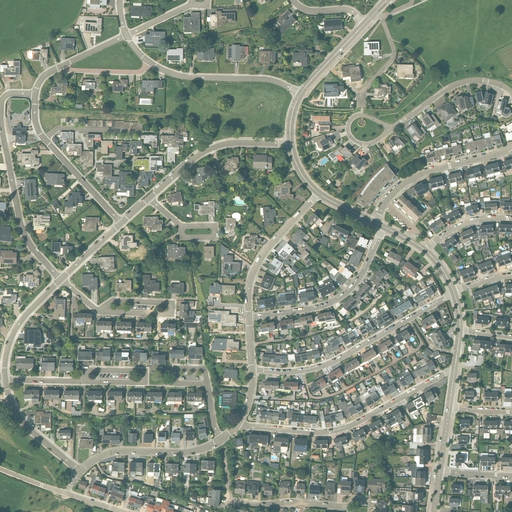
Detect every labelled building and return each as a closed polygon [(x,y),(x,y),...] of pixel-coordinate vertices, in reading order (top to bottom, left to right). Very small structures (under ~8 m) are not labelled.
[(151,19),(151,16),(151,7),(132,6),(131,15),(130,15),(130,18),(139,18),(151,19)] [(184,32),(194,31),(194,33),(200,32),(199,13),(193,13),(193,18),(184,18),(184,32)] [(234,14),(210,15),(211,26),(218,26),(218,22),(235,22),(234,14)] [(282,32),(296,20),(292,16),(286,21),(282,16),(277,21),(281,25),(278,28),(282,32)] [(324,21),(325,26),(325,31),(342,30),(341,25),(341,20),(324,21)] [(102,23),(80,22),(79,31),(80,33),(86,33),(101,34),(101,31),(102,31),(102,30),(101,30),(101,28),(102,23)] [(165,41),(165,32),(149,32),(149,35),(145,35),(145,43),(160,43),(160,41),(165,41)] [(74,45),(74,39),(61,38),(60,44),(60,49),(74,50),(74,45)] [(364,42),(364,55),(371,55),(371,56),(379,56),(379,42),(364,42)] [(244,58),(244,57),(248,57),(249,48),(244,48),(244,47),(240,47),(240,46),(232,46),(232,47),(228,47),(228,58),(232,58),(232,61),(239,61),(239,59),(243,59),(244,58)] [(214,57),(214,48),(209,48),(209,50),(204,50),(204,52),(197,52),(197,60),(204,60),(212,61),(212,57),(214,57)] [(47,58),(48,50),(41,49),(41,52),(33,51),(33,55),(32,60),(40,61),(41,58),(47,58)] [(167,60),(182,61),(183,49),(177,49),(177,50),(167,50),(167,60)] [(312,54),(312,50),(301,50),(301,53),(293,53),(293,67),(307,67),(307,54),(312,54)] [(270,62),(275,62),(275,52),(270,52),(270,51),(258,52),(259,63),(270,63),(270,62)] [(20,76),(20,61),(13,61),(13,67),(14,67),(14,68),(7,68),(7,65),(0,65),(0,68),(0,72),(3,72),(3,76),(20,76)] [(413,65),(404,65),(397,65),(397,78),(413,78),(413,65)] [(361,80),(359,66),(349,68),(349,66),(341,67),(343,78),(350,77),(351,81),(361,80)] [(95,89),(95,85),(95,81),(92,81),(92,80),(82,80),(82,85),(82,91),(89,91),(89,89),(95,89)] [(127,88),(128,80),(120,80),(120,83),(118,83),(118,82),(113,81),(113,91),(123,92),(123,88),(127,88)] [(162,88),(162,81),(142,80),(142,84),(141,84),(140,88),(142,88),(142,92),(154,92),(154,88),(162,88)] [(62,94),(67,94),(67,83),(57,83),(57,87),(52,87),(51,95),(62,95),(62,94)] [(331,84),(331,85),(329,85),(329,84),(324,84),(324,92),(324,93),(324,97),(338,97),(345,97),(345,91),(344,91),(344,86),(337,86),(337,84),(331,84)] [(374,88),(374,98),(379,98),(383,98),(383,99),(388,99),(388,95),(390,95),(391,87),(387,87),(387,85),(378,85),(378,88),(374,88)] [(490,106),(493,95),(487,93),(487,94),(485,93),(482,94),(481,91),(475,93),(477,103),(480,102),(480,105),(481,106),(481,107),(482,108),(483,108),(484,108),(485,108),(486,108),(487,107),(488,106),(488,105),(490,106)] [(474,105),(472,97),(467,98),(467,96),(462,97),(462,96),(456,97),(457,100),(453,101),(456,105),(459,104),(460,109),(466,107),(466,109),(471,108),(471,106),(474,105)] [(508,108),(509,106),(505,105),(506,100),(502,99),(501,102),(498,101),(496,109),(499,110),(501,111),(501,112),(501,113),(502,114),(502,115),(503,116),(504,116),(504,117),(505,117),(506,117),(507,117),(508,116),(509,116),(509,115),(510,115),(510,114),(510,113),(511,112),(511,111),(510,110),(510,109),(509,109),(508,108)] [(450,118),(456,114),(448,103),(444,106),(444,105),(437,110),(445,121),(449,117),(450,118)] [(440,124),(433,115),(429,117),(427,114),(424,116),(424,117),(421,119),(424,123),(423,123),(425,126),(426,126),(430,132),(437,128),(436,127),(440,124)] [(329,121),(329,117),(313,116),(313,121),(318,121),(318,122),(318,123),(319,125),(319,126),(319,132),(324,132),(325,131),(329,131),(329,126),(328,126),(329,121)] [(187,137),(187,133),(186,133),(186,128),(184,128),(184,124),(179,124),(179,126),(176,126),(176,136),(175,148),(179,148),(179,146),(183,146),(184,137),(187,137)] [(422,135),(418,130),(414,124),(406,129),(416,142),(420,140),(418,138),(422,135)] [(418,128),(422,134),(427,131),(423,126),(418,128)] [(17,138),(16,138),(16,142),(25,143),(25,132),(26,133),(26,128),(13,128),(13,136),(17,136),(17,138)] [(66,144),(67,144),(69,144),(73,144),(73,133),(60,132),(60,139),(66,139),(66,144)] [(94,139),(102,139),(100,135),(87,134),(87,148),(93,148),(94,139)] [(493,147),(502,144),(499,135),(490,137),(492,144),(493,146),(493,147)] [(157,148),(157,136),(142,136),(142,139),(144,139),(144,143),(149,144),(150,142),(153,142),(152,147),(157,148)] [(176,136),(170,136),(161,136),(161,139),(163,139),(162,143),(168,144),(168,147),(171,147),(175,148),(176,136)] [(329,147),(330,146),(332,145),(333,144),(332,142),(331,137),(323,141),(322,140),(321,136),(312,138),(314,143),(316,142),(318,148),(322,149),(323,149),(324,151),(330,148),(329,147)] [(397,148),(395,146),(396,145),(395,144),(397,143),(399,143),(403,147),(406,143),(404,141),(401,137),(400,138),(397,138),(397,137),(392,140),(392,139),(387,143),(391,149),(392,151),(397,148)] [(493,147),(493,146),(492,144),(490,137),(482,139),(483,146),(484,146),(484,149),(493,147)] [(484,149),(484,146),(483,146),(482,139),(473,141),(474,146),(475,148),(476,151),(484,149)] [(113,141),(102,141),(101,141),(101,154),(108,154),(108,146),(113,146),(113,143),(113,141)] [(475,148),(474,146),(473,141),(464,144),(467,153),(476,151),(475,148)] [(142,142),(131,142),(130,154),(137,155),(137,146),(142,146),(142,142)] [(73,144),(69,144),(67,144),(67,147),(69,148),(68,152),(74,152),(74,150),(77,150),(77,156),(81,156),(82,151),(82,144),(73,144)] [(128,152),(128,146),(128,144),(122,144),(122,147),(116,147),(116,160),(122,160),(122,152),(128,152)] [(463,154),(461,146),(460,145),(451,147),(453,153),(454,156),(463,154)] [(343,149),(341,146),(332,152),(336,157),(339,154),(345,161),(352,154),(350,152),(351,151),(350,150),(349,150),(345,146),(343,149)] [(171,147),(168,147),(167,147),(167,162),(175,163),(175,155),(174,155),(174,152),(179,152),(179,148),(175,148),(171,147)] [(445,158),(454,156),(453,153),(451,147),(443,149),(444,155),(444,156),(445,158)] [(436,161),(445,158),(444,156),(444,155),(443,149),(434,151),(436,158),(435,158),(436,161)] [(38,158),(38,150),(31,150),(31,154),(21,154),(22,156),(21,165),(31,165),(31,167),(34,167),(34,165),(39,165),(40,158),(38,158)] [(93,167),(93,159),(93,152),(82,151),(81,156),(81,159),(85,159),(85,167),(93,167)] [(427,163),(436,161),(435,158),(436,158),(434,151),(425,153),(427,163)] [(364,168),(366,166),(364,164),(367,161),(363,158),(362,159),(356,154),(348,163),(351,166),(352,165),(359,171),(362,166),(364,168)] [(161,156),(159,156),(149,156),(149,160),(149,171),(152,171),(157,171),(157,161),(161,161),(161,156)] [(271,166),(271,158),(266,158),(266,156),(254,156),(254,168),(267,168),(267,166),(271,166)] [(237,169),(238,157),(232,157),(232,159),(227,159),(227,163),(225,163),(225,170),(233,170),(233,169),(237,169)] [(149,171),(149,160),(136,160),(136,161),(135,161),(133,163),(133,167),(134,167),(134,166),(145,166),(144,171),(149,171)] [(505,170),(511,168),(510,160),(503,162),(504,166),(502,167),(503,173),(506,172),(505,170)] [(502,167),(499,167),(498,163),(491,165),(494,175),(500,174),(500,173),(502,178),(504,177),(504,175),(503,176),(503,173),(502,167)] [(112,165),(103,165),(97,165),(97,172),(104,173),(104,171),(107,171),(107,177),(112,177),(112,165)] [(390,180),(395,176),(387,165),(381,169),(376,174),(371,180),(367,185),(362,191),(359,197),(357,201),(360,202),(359,203),(362,205),(362,204),(367,206),(368,203),(371,204),(374,199),(378,194),(382,189),(386,184),(390,180)] [(494,175),(491,165),(485,166),(486,171),(483,171),(485,181),(487,180),(487,177),(487,176),(487,174),(493,173),(494,175)] [(202,183),(202,179),(210,178),(207,166),(198,168),(198,175),(192,177),(193,185),(202,183)] [(483,171),(480,172),(479,168),(473,169),(475,177),(481,176),(481,178),(484,177),(485,181),(483,171)] [(468,179),(475,177),(473,169),(466,171),(467,175),(464,176),(466,182),(469,181),(468,179)] [(149,171),(144,171),(141,171),(141,172),(135,172),(139,176),(141,176),(140,186),(144,186),(148,187),(148,179),(152,179),(152,171),(149,171)] [(131,177),(131,172),(119,172),(119,177),(119,185),(126,185),(126,177),(130,177),(131,177)] [(464,176),(461,176),(460,172),(454,174),(457,184),(466,182),(464,176)] [(63,185),(64,175),(46,174),(45,180),(47,180),(47,184),(63,185)] [(456,184),(457,184),(454,174),(448,176),(449,180),(446,180),(447,186),(450,186),(450,183),(456,182),(456,184)] [(112,177),(107,177),(104,176),(104,180),(106,180),(106,184),(112,184),(112,183),(115,183),(115,188),(117,188),(117,193),(119,193),(119,185),(119,177),(112,177)] [(446,180),(443,181),(442,177),(435,179),(437,186),(444,185),(444,187),(445,187),(445,189),(448,189),(447,186),(446,180)] [(428,189),(437,186),(435,179),(429,180),(430,183),(427,183),(427,185),(428,189)] [(26,194),(26,200),(36,199),(35,180),(25,180),(26,189),(25,189),(25,194),(26,194)] [(277,185),(275,187),(275,191),(279,192),(279,199),(287,200),(287,199),(293,199),(293,194),(290,194),(290,187),(292,186),(289,181),(286,183),(285,182),(282,184),(282,183),(277,185)] [(427,185),(427,183),(423,185),(422,183),(413,187),(410,189),(413,194),(416,193),(418,196),(426,193),(429,192),(429,191),(428,191),(427,185)] [(126,185),(119,185),(119,193),(121,193),(127,193),(127,191),(130,191),(129,197),(134,197),(134,186),(126,185)] [(409,197),(410,196),(408,190),(405,192),(403,195),(395,203),(402,209),(409,201),(408,200),(411,198),(409,197)] [(69,196),(68,202),(64,202),(64,207),(68,207),(73,208),(73,203),(82,203),(82,196),(80,196),(81,192),(72,192),(72,196),(69,196)] [(167,198),(168,203),(171,203),(172,204),(183,202),(181,192),(176,193),(177,194),(174,195),(174,194),(170,195),(170,198),(167,198)] [(491,210),(490,201),(484,202),(484,198),(480,199),(481,208),(485,208),(485,211),(491,210)] [(432,209),(436,204),(433,199),(427,204),(432,209)] [(478,208),(481,208),(480,199),(480,202),(476,202),(476,201),(470,203),(473,213),(479,212),(478,208)] [(500,206),(503,206),(503,210),(509,210),(510,203),(503,203),(503,199),(500,199),(500,200),(500,206)] [(497,206),(500,206),(500,200),(496,201),(496,200),(490,201),(491,210),(497,210),(497,206)] [(415,202),(412,204),(409,201),(402,209),(409,215),(418,205),(416,207),(415,206),(417,204),(415,202)] [(209,215),(214,216),(214,202),(209,202),(209,206),(199,206),(199,215),(209,214),(209,215)] [(467,215),(473,213),(470,203),(471,207),(465,208),(464,206),(461,207),(463,213),(466,212),(467,215)] [(409,215),(415,221),(422,214),(425,211),(418,205),(409,215)] [(276,217),(275,210),(270,210),(270,207),(263,208),(265,226),(274,225),(273,217),(276,217)] [(460,214),(463,213),(461,207),(457,208),(458,210),(453,213),(455,219),(461,217),(460,214)] [(236,227),(236,221),(238,221),(240,219),(240,215),(239,213),(234,213),(232,215),(232,219),(227,218),(226,223),(226,231),(224,231),(224,233),(229,233),(229,235),(234,235),(234,227),(236,227)] [(320,219),(320,218),(314,213),(310,218),(316,224),(318,226),(322,221),(320,219)] [(450,222),(455,219),(453,213),(447,216),(446,214),(442,215),(445,220),(448,219),(450,222)] [(44,231),(44,226),(45,226),(45,223),(50,223),(50,216),(39,215),(39,218),(34,218),(33,226),(34,226),(34,230),(44,231)] [(442,222),(445,220),(442,215),(439,217),(434,220),(439,228),(444,225),(442,222)] [(99,223),(99,218),(86,217),(85,222),(84,222),(84,230),(96,230),(97,223),(99,223)] [(163,224),(163,220),(158,220),(158,217),(144,217),(144,221),(143,221),(143,227),(152,227),(152,231),(162,231),(162,224),(163,224)] [(312,229),(316,224),(310,218),(305,223),(312,229)] [(434,232),(439,228),(434,220),(433,219),(428,223),(427,221),(426,222),(425,220),(423,221),(429,231),(432,229),(434,232)] [(496,229),(493,229),(493,225),(486,226),(487,235),(493,235),(493,237),(496,236),(496,234),(496,229)] [(505,232),(506,225),(499,225),(499,229),(496,229),(496,234),(499,234),(505,235),(505,232)] [(10,228),(5,227),(0,226),(0,240),(12,242),(12,236),(9,236),(10,228)] [(338,237),(342,229),(335,226),(334,228),(331,226),(327,233),(331,235),(331,236),(334,237),(335,236),(338,237)] [(487,235),(486,226),(480,226),(480,230),(477,231),(478,236),(481,236),(487,235)] [(295,234),(302,240),(306,235),(300,229),(295,234)] [(347,236),(349,232),(342,229),(338,237),(342,239),(342,237),(346,239),(344,241),(349,243),(352,238),(347,236)] [(477,231),(473,232),(472,229),(466,231),(470,240),(470,241),(471,243),(475,242),(472,236),(474,235),(475,237),(478,236),(477,231)] [(459,238),(462,243),(462,244),(465,243),(470,241),(470,240),(466,231),(460,233),(462,237),(459,238)] [(305,243),(302,240),(295,234),(291,239),(301,248),(305,243)] [(123,239),(120,239),(121,247),(122,247),(122,249),(128,249),(128,247),(137,247),(137,243),(133,243),(133,235),(123,236),(123,239)] [(257,239),(258,235),(250,235),(249,239),(244,238),(243,249),(255,250),(255,239),(257,239)] [(325,246),(329,240),(323,236),(319,242),(325,246)] [(357,244),(365,247),(368,240),(361,237),(359,241),(352,238),(349,243),(354,246),(356,243),(357,244)] [(459,238),(455,240),(453,237),(448,241),(452,246),(457,243),(459,245),(462,243),(459,238)] [(448,250),(452,246),(448,241),(443,245),(445,247),(443,249),(447,254),(449,252),(448,250)] [(70,255),(72,255),(73,247),(63,246),(63,247),(61,246),(61,242),(52,242),(52,252),(54,252),(54,257),(70,257),(70,255)] [(296,252),(293,249),(287,243),(283,248),(292,257),(296,252)] [(185,247),(177,247),(175,247),(175,245),(167,245),(168,258),(178,258),(178,256),(185,255),(185,247)] [(220,257),(224,257),(224,256),(227,256),(227,255),(230,251),(221,245),(220,257)] [(204,247),(204,257),(208,257),(214,257),(214,247),(204,247)] [(285,264),(292,257),(283,248),(278,253),(280,255),(278,258),(282,261),(283,261),(285,264)] [(511,258),(511,249),(510,250),(510,252),(508,253),(508,254),(502,257),(505,264),(511,262),(510,259),(511,258)] [(359,260),(362,253),(355,250),(352,256),(359,260)] [(12,251),(0,251),(0,255),(0,263),(16,264),(16,253),(12,253),(12,251)] [(391,263),(396,254),(390,251),(385,260),(391,263)] [(401,260),(402,257),(396,254),(391,263),(398,266),(400,268),(404,262),(401,260)] [(352,256),(352,257),(349,255),(347,262),(342,259),(341,262),(346,265),(347,263),(356,267),(359,260),(352,256)] [(499,267),(505,264),(502,257),(502,255),(499,256),(493,258),(495,264),(498,263),(499,267)] [(228,271),(240,271),(240,263),(232,262),(233,256),(224,256),(223,274),(228,274),(228,271)] [(108,271),(114,271),(114,257),(100,257),(100,267),(105,267),(105,271),(108,271)] [(278,258),(277,260),(275,258),(271,264),(281,270),(283,272),(285,269),(280,265),(283,261),(282,261),(278,258)] [(492,265),(495,264),(493,258),(490,259),(490,261),(484,263),(487,271),(493,269),(492,265)] [(407,273),(413,266),(408,262),(406,263),(404,262),(400,268),(402,269),(401,271),(401,272),(405,276),(407,273)] [(481,273),(487,271),(484,263),(478,265),(477,263),(475,264),(477,271),(480,270),(481,273)] [(277,275),(281,270),(271,264),(267,269),(277,275)] [(474,272),(477,271),(475,264),(472,265),(472,267),(466,269),(469,277),(475,275),(474,272)] [(421,275),(417,272),(418,270),(413,266),(407,273),(413,277),(415,280),(421,275)] [(296,274),(296,273),(294,271),(289,267),(287,270),(291,273),(289,276),(290,276),(296,274)] [(346,269),(345,268),(341,273),(342,274),(347,279),(352,273),(346,268),(346,269)] [(341,273),(338,271),(334,269),(331,273),(332,273),(329,275),(333,280),(335,282),(337,280),(342,285),(347,279),(342,274),(341,273)] [(463,280),(469,277),(466,269),(460,272),(459,270),(457,271),(459,277),(461,276),(463,280)] [(37,277),(40,274),(37,270),(33,273),(33,275),(26,274),(26,277),(20,276),(20,281),(23,281),(23,283),(28,283),(28,286),(38,287),(38,286),(39,285),(39,284),(39,279),(39,278),(38,278),(37,278),(37,277)] [(375,274),(381,280),(388,273),(384,270),(382,272),(380,270),(375,274)] [(98,290),(98,285),(97,278),(93,278),(93,274),(82,275),(82,286),(89,286),(90,290),(98,290)] [(262,281),(271,284),(273,278),(265,274),(262,281)] [(373,286),(381,280),(375,274),(370,279),(372,281),(370,283),(373,286)] [(152,280),(149,280),(149,276),(144,276),(144,293),(150,293),(150,291),(159,292),(160,283),(152,283),(152,280)] [(336,290),(332,283),(329,278),(323,282),(329,294),(336,290)] [(123,291),(131,291),(131,281),(125,281),(125,284),(116,284),(116,292),(123,292),(123,291)] [(273,285),(271,284),(262,281),(260,287),(271,291),(273,285)] [(322,297),(329,294),(323,282),(324,284),(317,288),(318,290),(319,290),(322,297)] [(170,293),(184,294),(184,283),(179,283),(179,285),(171,284),(170,293)] [(222,294),(222,285),(218,285),(218,283),(214,283),(214,286),(210,286),(210,294),(222,294)] [(366,293),(373,286),(370,283),(368,285),(366,283),(361,288),(366,293)] [(422,285),(429,297),(434,294),(433,291),(436,289),(433,284),(426,287),(424,284),(422,285)] [(222,285),(222,294),(224,294),(224,296),(232,296),(232,295),(235,295),(235,286),(235,287),(229,286),(229,285),(222,285)] [(424,300),(429,297),(422,285),(424,289),(421,291),(419,287),(417,289),(424,300)] [(502,288),(498,288),(497,285),(491,287),(493,295),(499,293),(500,294),(502,294),(502,288)] [(505,292),(511,292),(511,285),(505,285),(505,288),(502,288),(502,294),(502,295),(505,295),(505,292)] [(315,299),(314,292),(313,287),(305,288),(306,293),(307,301),(315,299)] [(491,296),(493,295),(491,287),(485,289),(489,303),(493,302),(491,296)] [(359,299),(366,293),(361,288),(356,292),(358,294),(356,296),(359,299)] [(418,303),(424,300),(417,289),(415,290),(416,293),(417,295),(414,297),(418,303)] [(489,303),(485,289),(479,291),(482,301),(488,300),(489,303)] [(17,298),(17,294),(15,294),(15,292),(12,292),(12,290),(6,290),(3,293),(3,299),(3,304),(13,304),(15,304),(19,304),(19,307),(21,306),(20,304),(19,304),(19,298),(17,298)] [(294,303),(293,296),(294,296),(294,290),(290,291),(290,292),(285,292),(287,304),(294,303)] [(475,301),(481,299),(479,291),(472,293),(473,297),(470,298),(472,304),(475,303),(475,301)] [(279,306),(287,304),(285,292),(286,297),(278,298),(279,306)] [(300,302),(307,301),(306,293),(299,294),(300,302)] [(352,306),(359,299),(356,296),(354,298),(352,296),(347,301),(352,306)] [(404,300),(402,297),(400,298),(404,304),(407,309),(412,306),(409,300),(407,298),(404,300)] [(407,309),(404,304),(400,298),(402,301),(399,303),(396,299),(395,300),(395,301),(402,312),(407,309)] [(65,317),(65,299),(56,299),(55,312),(54,312),(54,319),(59,319),(59,317),(65,317)] [(266,308),(273,307),(272,299),(265,300),(266,308)] [(258,309),(266,308),(265,300),(257,301),(258,309)] [(402,312),(395,301),(395,300),(394,301),(395,302),(392,303),(395,308),(393,309),(392,308),(389,310),(392,316),(395,314),(396,316),(402,312)] [(194,307),(194,301),(183,301),(183,304),(180,304),(180,311),(187,311),(188,307),(194,307)] [(343,315),(352,306),(347,301),(342,306),(344,307),(339,312),(343,315)] [(392,316),(389,310),(388,309),(382,313),(380,308),(378,310),(380,314),(385,322),(390,319),(389,317),(392,316)] [(379,325),(385,322),(380,314),(378,310),(377,310),(379,312),(376,314),(377,315),(372,318),(376,325),(378,324),(379,325)] [(187,315),(187,311),(180,311),(180,317),(187,318),(187,321),(193,321),(193,315),(187,315)] [(222,311),(215,311),(215,313),(210,313),(209,312),(208,320),(211,320),(211,321),(222,322),(222,311)] [(222,311),(222,322),(225,322),(225,323),(236,324),(236,315),(231,315),(229,315),(229,311),(222,311)] [(334,313),(331,314),(331,312),(324,313),(326,322),(336,320),(334,313)] [(322,323),(326,322),(324,313),(317,314),(318,316),(315,317),(316,322),(322,320),(322,323)] [(483,317),(477,316),(477,314),(474,313),(473,319),(476,320),(476,323),(482,324),(483,315),(483,317)] [(85,314),(78,314),(78,316),(74,315),(74,321),(76,321),(76,323),(80,323),(81,323),(85,323),(85,314)] [(315,317),(312,317),(312,315),(305,317),(307,326),(311,325),(311,323),(316,322),(315,317)] [(439,327),(436,322),(432,315),(427,318),(430,325),(434,331),(436,329),(439,327)] [(492,321),(493,315),(489,315),(489,316),(483,315),(482,324),(488,325),(489,320),(492,321)] [(501,326),(502,316),(493,315),(492,321),(495,321),(495,325),(501,326)] [(508,319),(502,319),(502,316),(501,326),(507,326),(508,321),(511,321),(511,318),(508,318),(508,319)] [(303,326),(307,326),(305,317),(298,318),(299,320),(296,320),(297,325),(303,324),(303,326)] [(372,327),(376,325),(372,318),(368,321),(370,323),(367,325),(364,319),(361,320),(368,332),(373,329),(372,327)] [(425,328),(430,325),(427,318),(421,322),(423,326),(420,328),(424,334),(427,332),(425,328)] [(296,320),(293,321),(293,319),(286,320),(288,329),(295,328),(294,326),(297,325),(296,320)] [(281,330),(288,329),(286,320),(279,321),(280,323),(277,324),(278,329),(281,328),(281,330)] [(368,332),(361,320),(359,322),(361,325),(358,327),(357,326),(355,328),(359,335),(361,333),(362,335),(368,332)] [(277,324),(274,324),(274,322),(267,324),(268,331),(269,333),(273,332),(272,330),(278,329),(277,324)] [(259,332),(268,331),(267,324),(260,325),(261,327),(258,327),(259,332)] [(348,332),(347,329),(346,328),(344,329),(346,333),(348,336),(351,341),(356,338),(352,330),(348,332)] [(41,343),(41,342),(41,332),(41,329),(25,329),(25,345),(32,345),(32,342),(35,342),(35,343),(35,344),(36,345),(37,345),(38,346),(39,345),(40,345),(40,344),(41,344),(41,343)] [(439,330),(438,331),(436,329),(434,331),(426,335),(427,336),(426,336),(428,339),(430,338),(433,342),(443,336),(439,330)] [(410,330),(408,331),(407,330),(401,333),(404,338),(405,341),(408,340),(407,338),(413,334),(410,330)] [(346,345),(351,341),(348,336),(346,333),(338,337),(341,344),(344,342),(346,345)] [(405,341),(404,338),(401,333),(395,337),(396,338),(394,340),(396,344),(402,341),(404,344),(406,343),(405,341)] [(334,337),(334,339),(329,342),(334,351),(339,348),(338,345),(341,344),(338,337),(337,336),(334,337)] [(441,350),(447,346),(445,343),(446,342),(443,336),(433,342),(434,345),(438,344),(439,346),(441,350)] [(226,350),(226,339),(214,339),(214,342),(212,342),(212,347),(215,347),(215,350),(226,350)] [(226,339),(226,350),(226,349),(230,349),(230,351),(239,351),(239,342),(236,342),(234,342),(234,339),(226,339)] [(394,340),(391,341),(390,339),(384,343),(387,349),(396,344),(394,340)] [(328,354),(334,351),(329,342),(328,340),(326,340),(326,341),(328,346),(325,348),(328,354)] [(495,347),(492,347),(492,342),(486,341),(485,348),(491,349),(490,352),(494,353),(495,347)] [(318,348),(316,348),(315,344),(314,342),(311,342),(312,346),(313,352),(314,358),(320,357),(318,348)] [(379,354),(387,349),(384,343),(378,346),(379,348),(377,350),(379,354)] [(504,354),(505,345),(499,344),(498,347),(495,347),(494,353),(504,354)] [(272,350),(272,345),(266,346),(266,349),(268,349),(269,349),(269,362),(275,362),(275,355),(272,355),(272,350)] [(308,360),(314,358),(313,352),(312,346),(309,346),(310,350),(306,350),(308,360)] [(296,362),(302,361),(299,347),(296,348),(297,352),(291,354),(292,361),(296,360),(296,362)] [(308,360),(306,350),(303,351),(302,348),(300,348),(299,347),(302,361),(308,360)] [(263,361),(269,362),(269,349),(268,349),(266,349),(266,355),(263,355),(263,353),(260,352),(260,359),(263,359),(263,361)] [(377,350),(374,351),(373,349),(367,352),(371,358),(379,354),(377,350)] [(430,356),(433,354),(427,349),(420,352),(426,363),(431,371),(436,368),(431,360),(430,361),(428,358),(427,359),(425,357),(430,354),(430,356)] [(372,360),(371,358),(367,352),(361,356),(363,358),(360,359),(364,365),(372,360)] [(291,354),(288,354),(282,353),(281,363),(287,363),(287,361),(292,361),(291,354)] [(17,359),(17,368),(33,368),(33,359),(17,359)] [(360,359),(357,360),(356,359),(350,362),(354,368),(362,363),(363,365),(364,365),(360,359)] [(423,365),(421,361),(418,362),(421,366),(425,374),(431,371),(426,363),(423,365)] [(345,373),(354,368),(350,362),(345,365),(346,367),(343,369),(345,373)] [(420,377),(425,374),(421,366),(415,369),(416,370),(413,372),(416,377),(419,375),(420,377)] [(237,370),(233,370),(233,367),(229,367),(229,369),(224,368),(224,374),(223,374),(223,378),(223,382),(229,382),(229,378),(237,378),(237,370)] [(343,369),(341,370),(340,368),(333,372),(337,378),(345,373),(343,369)] [(416,377),(413,372),(410,374),(409,372),(406,373),(405,371),(402,373),(408,384),(414,381),(413,379),(416,377)] [(331,381),(337,378),(333,372),(328,375),(326,377),(328,381),(330,380),(331,381)] [(408,384),(402,373),(399,375),(400,377),(398,379),(398,380),(396,382),(398,387),(401,385),(403,387),(408,384)] [(323,386),(324,388),(330,384),(328,381),(326,377),(323,378),(317,381),(321,388),(323,386)] [(321,389),(321,388),(317,381),(311,385),(312,386),(309,388),(313,394),(321,389)] [(387,385),(388,387),(391,393),(397,390),(393,384),(392,382),(389,384),(387,381),(385,382),(386,384),(387,385)] [(332,385),(335,392),(340,389),(337,383),(332,385)] [(387,385),(386,384),(381,387),(379,384),(376,386),(377,388),(376,388),(381,396),(385,394),(386,396),(391,393),(388,387),(387,385)] [(378,398),(381,396),(376,388),(376,386),(367,391),(368,392),(370,396),(374,403),(379,400),(378,398)] [(351,397),(351,396),(349,393),(355,389),(354,387),(346,391),(349,398),(351,397)] [(465,392),(465,399),(467,399),(467,400),(469,401),(470,401),(471,399),(473,399),(474,392),(476,392),(476,393),(479,393),(480,387),(474,387),(473,390),(470,390),(470,392),(465,392)] [(491,393),(485,393),(485,388),(482,388),(482,393),(485,393),(484,401),(491,401),(491,393)] [(501,394),(501,389),(498,388),(498,393),(491,393),(491,401),(498,401),(498,394),(501,394)] [(511,394),(505,393),(505,389),(501,389),(501,394),(505,394),(504,402),(511,402),(511,394)] [(438,397),(437,396),(434,390),(431,391),(424,395),(429,403),(436,400),(435,399),(438,397)] [(237,393),(232,392),(222,392),(222,401),(222,406),(230,406),(230,405),(236,405),(237,396),(237,393)] [(374,403),(370,396),(368,392),(360,397),(363,403),(366,402),(369,406),(374,403)] [(202,397),(202,396),(202,393),(195,393),(195,405),(199,405),(199,403),(205,403),(204,398),(202,398),(202,397)] [(360,397),(359,396),(358,393),(357,394),(356,394),(356,395),(355,396),(356,397),(356,398),(357,401),(352,403),(352,404),(357,412),(362,409),(360,405),(363,403),(360,397)] [(417,410),(424,406),(420,398),(412,402),(417,410)] [(341,402),(344,408),(345,411),(348,409),(352,415),(357,412),(352,404),(352,403),(351,401),(347,403),(348,405),(347,405),(345,401),(341,402)] [(409,414),(417,410),(412,402),(405,406),(409,414)] [(266,419),(267,405),(267,408),(262,408),(262,407),(257,407),(256,415),(260,415),(260,418),(266,419)] [(331,422),(337,420),(334,406),(334,408),(332,408),(333,411),(329,412),(328,407),(331,422)] [(342,412),(341,409),(341,410),(337,410),(336,406),(334,406),(337,420),(343,419),(342,412)] [(289,410),(288,410),(286,409),(286,410),(279,409),(278,420),(284,421),(285,417),(288,418),(289,410)] [(299,409),(298,412),(292,412),(292,410),(289,410),(288,418),(292,418),(291,421),(298,422),(299,409)] [(403,417),(402,416),(398,409),(392,413),(398,423),(399,425),(404,422),(402,418),(403,417)] [(320,411),(320,410),(317,410),(317,414),(311,413),(311,410),(311,414),(311,416),(310,423),(316,423),(316,421),(321,421),(320,417),(320,411)] [(51,428),(51,419),(51,415),(43,415),(43,412),(35,412),(35,416),(34,416),(34,424),(40,424),(40,423),(42,423),(42,430),(46,430),(46,428),(51,428),(51,429),(51,428)] [(392,427),(398,423),(392,413),(386,416),(387,419),(384,420),(388,428),(390,432),(390,431),(391,430),(392,429),(392,428),(392,427)] [(435,421),(436,415),(427,414),(426,420),(427,420),(426,424),(430,423),(430,420),(435,421)] [(209,427),(206,416),(203,417),(204,424),(197,425),(198,430),(200,438),(207,437),(205,428),(209,427)] [(374,423),(378,429),(383,426),(380,420),(374,423)] [(490,429),(490,421),(484,421),(483,429),(480,428),(480,436),(483,436),(483,433),(490,433),(490,429)] [(497,429),(497,421),(490,421),(490,429),(497,430),(496,434),(500,434),(500,429),(497,429)] [(510,430),(510,422),(504,421),(503,429),(500,429),(500,434),(503,434),(503,430),(510,430)] [(372,432),(378,429),(374,423),(369,426),(372,432)] [(430,435),(431,428),(428,428),(428,426),(429,426),(429,425),(430,423),(426,424),(423,425),(417,426),(416,426),(416,429),(417,429),(416,435),(430,435)] [(169,439),(170,427),(166,426),(166,430),(163,430),(163,433),(158,433),(158,441),(166,441),(166,439),(169,439)] [(183,432),(183,427),(180,427),(180,430),(176,430),(176,433),(172,433),(172,441),(180,441),(180,434),(183,434),(183,432)] [(191,428),(183,428),(183,432),(186,432),(186,436),(186,440),(194,440),(194,436),(194,432),(191,432),(191,428)] [(358,432),(361,438),(366,435),(363,429),(358,432)] [(59,440),(70,440),(70,431),(59,431),(59,440)] [(136,442),(137,433),(137,432),(129,431),(129,442),(136,442)] [(355,440),(361,438),(358,432),(352,434),(355,440)] [(111,443),(111,436),(112,434),(103,433),(103,435),(103,443),(111,443)] [(471,437),(471,434),(464,433),(464,437),(459,437),(458,444),(467,444),(467,437),(471,437)] [(119,444),(120,437),(120,434),(116,434),(112,434),(111,436),(111,443),(119,444)] [(144,444),(152,444),(152,435),(144,435),(144,444)] [(430,442),(430,435),(416,435),(416,442),(410,442),(407,442),(407,445),(410,445),(417,445),(417,442),(423,443),(423,442),(430,442)] [(267,437),(267,436),(259,436),(258,442),(258,443),(268,444),(269,438),(267,437)] [(242,437),(233,439),(234,443),(236,443),(237,447),(243,445),(242,437)] [(287,451),(289,439),(282,438),(280,450),(287,451)] [(93,449),(93,440),(80,439),(79,448),(93,449)] [(306,452),(307,440),(295,439),(294,451),(306,452)] [(456,455),(456,465),(461,465),(461,462),(464,462),(464,455),(456,455)] [(112,471),(118,471),(118,463),(112,462),(112,466),(110,466),(110,470),(112,471)] [(190,474),(190,464),(184,464),(184,467),(181,466),(181,472),(184,472),(184,474),(190,474)] [(90,484),(95,470),(94,472),(91,471),(89,477),(86,476),(84,482),(81,480),(78,487),(85,489),(87,483),(90,484)] [(95,481),(98,472),(95,470),(90,484),(93,485),(91,491),(97,494),(100,487),(101,483),(95,481)] [(365,480),(358,479),(358,472),(354,471),(354,472),(354,477),(353,482),(356,482),(355,492),(364,493),(365,480)] [(351,482),(342,481),(342,476),(339,476),(338,481),(338,485),(338,487),(338,488),(341,488),(340,494),(349,495),(351,482)] [(385,486),(385,478),(381,478),(381,480),(372,479),(372,481),(368,481),(368,488),(372,489),(372,490),(374,491),(374,493),(380,493),(381,486),(385,486)] [(109,490),(113,480),(109,479),(107,485),(101,483),(100,487),(97,494),(104,496),(105,491),(106,489),(109,490)] [(115,486),(117,481),(113,480),(109,490),(112,491),(111,493),(110,498),(116,500),(119,490),(113,488),(114,485),(115,486)] [(235,493),(244,494),(245,482),(240,481),(240,484),(236,483),(235,493)] [(130,487),(131,483),(128,482),(124,492),(119,490),(116,500),(122,502),(123,497),(124,495),(127,496),(129,490),(130,487)] [(254,495),(257,495),(258,494),(259,483),(248,482),(247,489),(249,489),(249,493),(254,493),(254,495)] [(279,493),(288,494),(288,488),(290,488),(290,482),(287,482),(287,483),(280,483),(279,493)] [(325,494),(334,495),(335,484),(326,483),(325,494)] [(264,494),(272,495),(273,487),(265,486),(265,484),(262,484),(262,490),(265,490),(264,494)] [(296,494),(304,494),(305,484),(297,484),(296,494)] [(310,495),(319,495),(320,486),(311,485),(310,495)] [(473,485),(473,490),(469,490),(469,496),(469,498),(471,498),(473,498),(473,493),(475,493),(474,497),(480,497),(480,495),(480,486),(473,485)] [(404,488),(399,488),(399,492),(406,492),(406,501),(408,501),(408,505),(413,505),(414,500),(422,500),(422,493),(411,492),(411,488),(404,488)] [(134,506),(137,496),(131,494),(132,491),(130,491),(129,490),(127,496),(130,497),(129,499),(128,504),(134,506)] [(213,490),(209,490),(209,497),(207,497),(206,497),(220,499),(220,491),(213,490)] [(146,502),(148,497),(145,496),(144,497),(141,496),(141,497),(137,496),(134,506),(141,508),(142,503),(143,501),(146,502)] [(154,499),(148,497),(146,502),(149,503),(146,510),(152,511),(155,503),(156,503),(153,502),(154,499)] [(219,506),(220,499),(206,497),(206,504),(205,506),(210,508),(211,505),(219,506)] [(160,511),(162,511),(166,500),(163,499),(161,504),(157,503),(157,502),(156,502),(156,503),(155,503),(152,511),(159,511),(160,511)] [(457,510),(458,506),(458,499),(450,499),(449,506),(451,506),(451,509),(457,510)] [(170,504),(170,502),(166,500),(162,511),(172,511),(174,508),(171,507),(172,505),(170,504)] [(386,511),(387,500),(378,500),(377,504),(378,505),(378,508),(376,507),(375,511),(386,511)]
